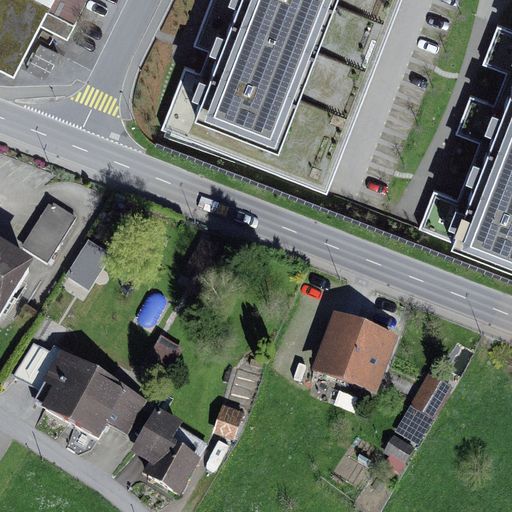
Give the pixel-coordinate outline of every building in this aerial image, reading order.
[(86,0),(52,0),(51,3),(45,0),(0,0),(0,65),(14,73),(39,24),(68,38),(86,0)] [(186,68),(163,128),(327,191),(400,0),(212,0),(195,45),(209,50),(200,73),(186,68)] [(433,189),(417,228),(511,264),(511,32),(498,27),(492,44),(485,62),(508,71),(495,106),(471,96),(464,112),(456,133),(479,142),(457,198),(433,189)] [(60,55),(41,45),(27,70),(47,81),(60,55)] [(76,221),(50,205),(21,251),(48,267),(76,221)] [(233,262),(203,242),(179,278),(208,298),(233,262)] [(113,258),(88,244),(66,280),(90,295),(113,258)] [(0,327),(34,273),(0,251),(0,327)] [(398,344),(333,320),(312,379),(377,402),(398,344)] [(185,353),(160,339),(143,370),(168,384),(185,353)] [(50,354),(33,345),(14,380),(50,400),(42,414),(99,445),(108,429),(129,441),(148,406),(63,358),(64,356),(53,350),(50,354)] [(452,393),(429,379),(394,435),(418,449),(452,393)] [(245,416),(222,408),(212,438),(235,445),(245,416)] [(150,470),(144,480),(180,501),(201,464),(199,463),(209,447),(182,432),(184,429),(157,414),(130,459),(150,470)] [(416,450),(395,438),(385,455),(406,467),(416,450)]
